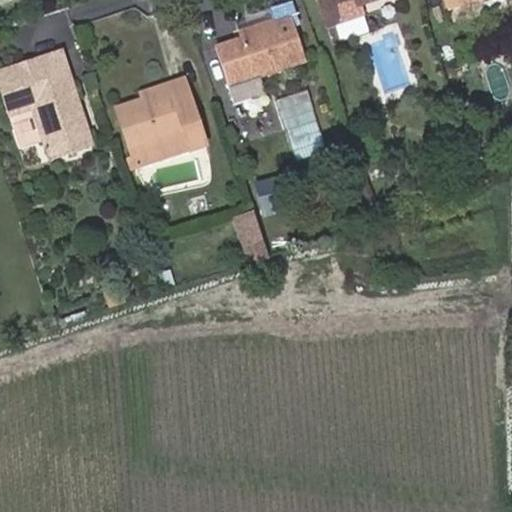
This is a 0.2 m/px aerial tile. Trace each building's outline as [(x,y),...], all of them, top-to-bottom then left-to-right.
[(309,0),(322,38),(356,25),(397,11),(393,0),(309,0)] [(437,0),(446,28),(511,7),(511,6),(510,0),(437,0)] [(271,46),(239,58),(211,69),(224,108),(301,81),(288,42),(291,36),(286,19),(265,25),(269,38),(271,46)] [(356,25),(322,38),(324,46),(359,35),(356,25)] [(271,46),(269,38),(237,50),(239,58),(271,46)] [(17,83),(0,88),(0,115),(17,166),(41,158),(47,176),(86,163),(58,70),(29,79),(29,88),(21,90),(17,83)] [(281,97),(296,152),(325,144),(311,90),(281,97)] [(179,97),(164,103),(165,108),(138,119),(112,129),(126,166),(178,147),(186,168),(187,168),(202,163),(179,97)] [(136,114),(138,119),(165,108),(164,103),(136,114)] [(135,187),(186,168),(178,147),(126,166),(135,187)] [(281,200),(252,210),(260,231),(288,221),(281,200)] [(246,284),(265,277),(250,232),(232,239),(246,284)]
